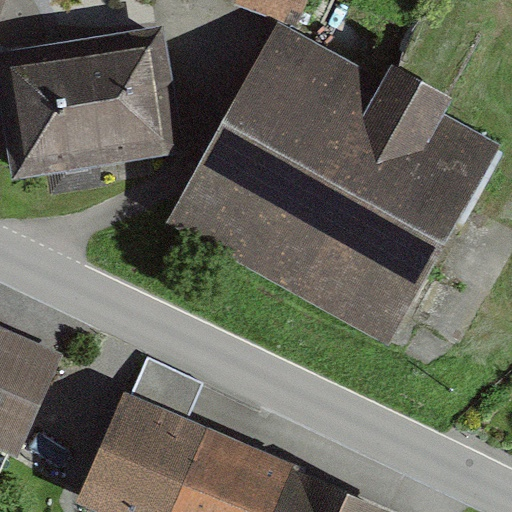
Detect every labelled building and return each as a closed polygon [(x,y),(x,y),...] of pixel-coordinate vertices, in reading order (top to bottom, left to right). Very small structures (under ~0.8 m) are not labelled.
[(34,0),(0,0),(0,50),(14,56),(34,0)] [(260,0),(257,9),(312,32),(326,0),(260,0)] [(187,46),(13,70),(29,185),(203,161),(187,46)] [(287,52),(198,225),(420,338),(509,165),(287,52)] [(83,365),(0,333),(0,444),(45,462),(83,365)] [(394,511),(151,422),(117,511),(394,511)]
